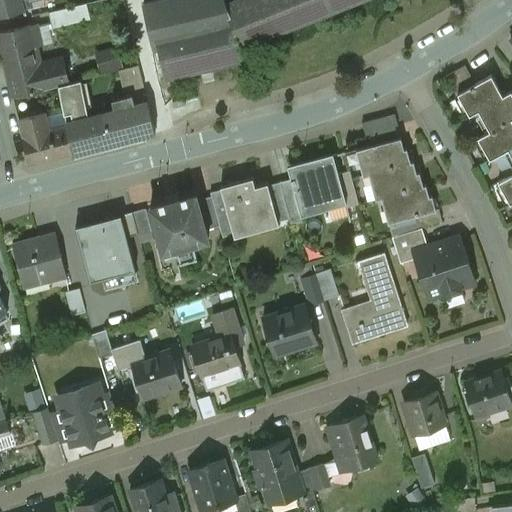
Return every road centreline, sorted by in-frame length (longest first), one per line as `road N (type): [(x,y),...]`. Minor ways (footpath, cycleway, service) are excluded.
road 1 (residential): [(511,336),(0,501)]
road 2 (residential): [(18,190),(321,113),(398,75)]
road 3 (residential): [(398,75),(493,240),(511,299)]
road 4 (residential): [(398,75),(511,0)]
